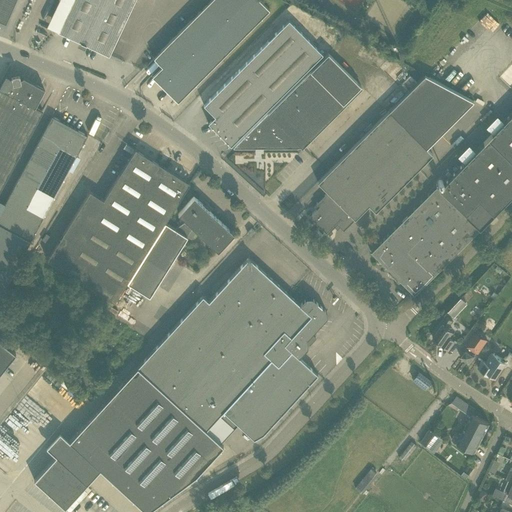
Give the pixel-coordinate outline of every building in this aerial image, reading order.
[(0,0),(0,18),(6,21),(15,0),(0,0)] [(80,45),(82,46),(104,0),(71,0),(57,31),(81,42),(80,45)] [(104,0),(82,46),(83,47),(85,44),(109,55),(134,0),(104,0)] [(260,0),(210,0),(154,57),(162,65),(152,75),(178,101),(269,9),(260,0)] [(213,128),(305,36),(289,19),(204,104),(215,115),(208,122),(213,128)] [(322,53),(305,36),(213,128),(231,145),(322,53)] [(328,52),(233,147),(233,148),(298,148),(298,147),(297,147),(297,146),(299,144),(302,148),(312,138),(309,135),(359,84),(328,52)] [(0,83),(0,189),(9,172),(43,111),(35,106),(44,89),(23,77),(20,78),(19,74),(11,76),(11,77),(5,74),(0,83)] [(316,209),(309,216),(327,233),(334,226),(337,229),(340,226),(343,230),(368,204),(375,211),(432,154),(426,147),(473,100),(423,74),(318,181),(328,191),(314,206),(316,209)] [(436,186),(371,252),(372,253),(374,252),(386,264),(383,267),(398,282),(401,279),(414,291),(412,293),(414,294),(479,229),(487,221),(493,214),(511,194),(511,113),(492,134),(483,143),(439,189),(436,186)] [(0,295),(67,172),(87,135),(52,116),(21,172),(3,205),(0,210),(0,295)] [(137,149),(135,148),(120,172),(103,199),(90,190),(47,259),(114,301),(127,282),(165,222),(164,222),(190,182),(188,181),(137,149)] [(218,250),(234,233),(194,195),(178,212),(186,220),(175,229),(165,222),(127,282),(149,296),(186,236),(191,239),(196,229),(218,250)] [(251,227),(247,232),(251,236),(255,231),(251,227)] [(137,367),(69,441),(100,469),(146,511),(196,475),(223,446),(220,443),(205,429),(219,415),(234,429),(238,424),(254,438),(263,433),(317,374),(299,356),(307,347),(307,344),(310,344),(316,338),(311,333),(327,316),(327,311),(311,297),(306,297),(300,304),(277,283),(249,257),(208,301),(202,295),(137,367)] [(462,298),(452,308),(455,311),(465,301),(462,298)] [(455,338),(449,335),(453,330),(447,326),(451,319),(447,316),(443,323),(442,323),(433,337),(449,348),(455,338)] [(468,346),(460,356),(469,363),(477,352),(478,353),(487,340),(475,331),(466,345),(468,346)] [(0,372),(15,353),(0,340),(0,372)] [(489,372),(496,377),(502,366),(504,367),(507,367),(508,365),(511,368),(511,353),(509,352),(506,356),(500,358),(492,352),(485,362),(483,360),(478,367),(488,374),(489,372)] [(418,372),(412,379),(425,389),(426,388),(429,384),(431,381),(418,372)] [(475,451),(479,443),(490,423),(472,414),(475,409),(456,396),(452,402),(471,416),(462,434),(455,431),(451,439),(454,441),(475,451)] [(438,448),(432,444),(438,435),(429,428),(419,441),(435,452),(438,448)] [(404,462),(417,445),(411,441),(398,457),(404,462)] [(503,455),(506,447),(501,445),(498,452),(503,455)] [(64,507),(87,483),(55,455),(34,479),(64,507)] [(495,473),(498,467),(492,465),(490,470),(495,473)] [(370,467),(368,470),(355,487),(362,493),(377,473),(370,467)] [(507,492),(503,499),(511,502),(511,480),(509,479),(503,491),(507,492)] [(481,490),(477,498),(483,501),(487,493),(481,490)] [(511,511),(511,502),(503,499),(500,506),(503,506),(500,511),(511,511)]
